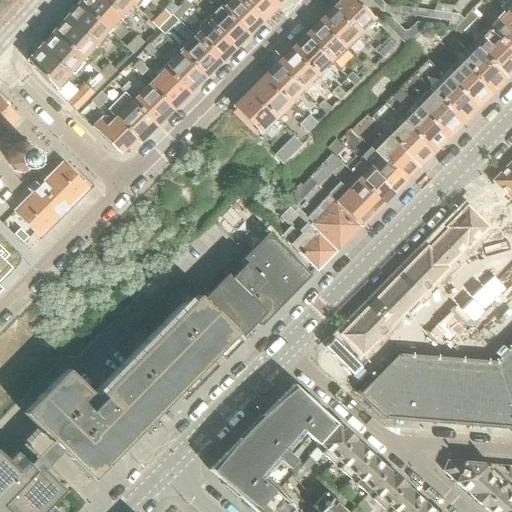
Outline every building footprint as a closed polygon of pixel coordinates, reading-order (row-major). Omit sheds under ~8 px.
[(106,30),(131,2),(127,0),(82,0),(78,5),(106,30)] [(250,34),(264,19),(258,13),(257,5),(253,1),(247,2),(245,0),(229,0),(222,7),(225,9),(233,17),(239,17),(242,21),(242,26),(250,34)] [(245,0),(247,2),(253,1),(257,5),(258,13),(264,19),(278,6),(272,0),(245,0)] [(344,27),(350,27),(358,35),(360,37),(370,28),(368,26),(374,19),(364,9),(355,0),(340,0),(337,4),(338,5),(332,10),(341,18),(341,23),(344,27)] [(385,4),(381,0),(370,0),(379,9),(381,11),(385,4)] [(188,1),(174,15),(179,21),(193,7),(190,4),(188,1)] [(448,20),(450,13),(455,5),(437,3),(434,9),(433,11),(432,18),(448,20)] [(400,14),(400,6),(385,4),(381,11),(400,14)] [(81,58),(106,30),(78,5),(53,33),(81,58)] [(400,14),(416,16),(416,8),(400,6),(400,14)] [(236,48),(250,34),(242,26),(242,21),(239,17),(233,17),(225,9),(222,7),(208,21),(218,31),(224,31),(228,35),(228,40),(236,48)] [(432,18),(433,11),(425,9),(416,8),(416,16),(432,18)] [(358,35),(350,27),(344,27),(341,23),(341,18),(332,10),(331,9),(323,17),(324,19),(318,24),(328,32),(328,39),(331,42),(338,41),(345,49),(358,35)] [(153,16),(146,10),(143,13),(150,20),(153,16)] [(164,10),(152,22),(158,28),(159,30),(171,18),(164,10)] [(460,22),(463,19),(458,13),(450,13),(448,20),(447,26),(454,27),(460,22)] [(505,78),(511,71),(511,19),(505,13),(472,46),(505,78)] [(171,18),(159,30),(165,36),(180,21),(179,21),(174,15),(171,18)] [(387,18),(383,22),(389,28),(396,22),(393,19),(387,18)] [(222,62),(236,48),(228,40),(228,35),(224,31),(218,31),(208,21),(194,35),(205,45),(209,45),(213,49),(213,53),(222,62)] [(396,22),(389,28),(394,33),(400,26),(396,22)] [(419,32),(425,27),(421,23),(417,22),(413,26),(419,32)] [(460,22),(454,27),(461,34),(466,28),(460,22)] [(331,63),(345,49),(338,41),(331,42),(328,39),(328,32),(318,24),(317,23),(309,31),(310,33),(305,37),(315,47),(315,52),(318,56),(324,56),(331,63)] [(400,26),(394,33),(400,39),(405,31),(400,26)] [(413,26),(408,31),(414,38),(419,32),(413,26)] [(405,31),(400,39),(405,45),(406,45),(414,38),(408,31),(405,31)] [(53,89),(81,58),(53,33),(27,61),(30,65),(53,89)] [(205,78),(222,62),(213,53),(213,49),(209,45),(205,45),(194,35),(178,51),(179,52),(205,78)] [(137,36),(133,40),(141,47),(145,43),(144,42),(137,36)] [(317,76),(331,63),(324,56),(318,56),(315,52),(315,47),(305,37),(304,38),(303,37),(295,45),(296,47),(292,51),(301,60),(301,65),(305,69),(310,69),(317,76)] [(383,59),(396,46),(395,41),(390,37),(381,46),(380,45),(375,50),(383,59)] [(133,40),(129,43),(137,51),(141,47),(133,40)] [(126,47),(132,54),(133,55),(137,51),(129,43),(126,47)] [(157,52),(149,44),(144,49),(151,57),(157,52)] [(505,78),(472,46),(458,60),(491,93),(505,78)] [(310,83),(317,76),(310,69),(305,69),(301,65),(301,60),(292,51),(290,52),(289,51),(281,59),(282,60),(277,65),(286,74),(286,80),(290,83),(295,83),(303,90),(311,97),(317,91),(310,83)] [(205,78),(179,52),(164,67),(189,94),(205,78)] [(374,67),(366,59),(360,64),(368,72),(374,67)] [(476,108),(445,77),(427,59),(413,74),(462,122),(476,108)] [(148,70),(139,61),(133,67),(141,76),(148,70)] [(476,108),(491,93),(460,62),(445,77),(476,108)] [(109,64),(106,67),(113,74),(116,71),(116,70),(109,64)] [(289,104),(303,90),(295,83),(290,83),(286,80),(286,74),(277,65),(276,66),(275,65),(267,73),(268,74),(263,79),(272,87),(272,94),(276,98),(283,97),(289,104)] [(106,67),(102,71),(109,78),(113,74),(106,67)] [(173,110),(189,94),(164,67),(147,84),(173,110)] [(102,71),(98,74),(105,82),(109,78),(102,71)] [(346,78),(355,86),(360,81),(352,73),(346,78)] [(98,74),(94,78),(102,85),(105,82),(98,74)] [(462,122),(413,74),(398,89),(447,137),(462,122)] [(94,78),(91,82),(98,89),(102,85),(94,78)] [(340,100),(355,86),(346,78),(332,92),(340,100)] [(275,118),(289,104),(283,97),(276,98),(272,94),(272,87),(263,79),(262,80),(261,79),(253,87),(254,88),(249,93),(258,102),(258,108),(262,112),(268,112),(275,118)] [(88,80),(85,83),(94,93),(98,89),(91,82),(88,80)] [(173,110),(147,84),(138,92),(128,82),(121,89),(123,91),(123,92),(157,126),(173,110)] [(82,86),(66,102),(76,112),(94,93),(85,83),(82,86)] [(434,151),(447,137),(398,89),(385,103),(434,151)] [(101,91),(96,97),(97,97),(103,104),(108,99),(101,92),(101,91)] [(140,142),(157,126),(123,92),(116,98),(124,107),(115,116),(140,142)] [(326,114),(340,100),(332,92),(318,106),(326,114)] [(260,133),(275,118),(268,112),(262,112),(258,108),(258,102),(249,93),(248,94),(247,93),(238,101),(239,102),(234,108),(260,133)] [(103,104),(97,97),(96,97),(91,102),(98,109),(103,104)] [(0,137),(18,119),(0,100),(0,137)] [(419,166),(434,151),(385,103),(370,119),(419,166)] [(305,120),(313,128),(318,124),(310,115),(305,120)] [(419,166),(370,119),(367,115),(353,129),(404,181),(419,166)] [(130,152),(140,142),(115,116),(109,122),(104,118),(101,120),(99,118),(91,127),(115,151),(120,154),(126,148),(130,152)] [(313,128),(305,120),(299,125),(307,133),(313,128)] [(393,192),(404,181),(353,129),(352,128),(340,141),(358,158),(393,192)] [(393,192),(358,158),(340,141),(337,138),(327,149),(332,153),(382,203),(393,192)] [(282,164),(301,146),(296,141),(278,159),(282,164)] [(24,145),(18,146),(13,149),(10,154),(9,161),(12,169),(17,173),(24,174),(31,172),(37,164),(38,157),(35,150),(29,146),(24,145)] [(371,215),(382,203),(332,153),(320,165),(371,215)] [(511,162),(493,182),(511,200),(511,162)] [(38,187),(63,213),(88,188),(62,163),(38,187)] [(371,215),(320,165),(310,176),(360,226),(371,215)] [(338,248),(360,226),(310,176),(301,185),(299,183),(286,197),(338,248)] [(261,195),(256,190),(248,182),(239,192),(252,205),(261,195)] [(38,238),(63,213),(38,187),(13,212),(38,238)] [(316,271),(338,248),(286,197),(282,200),(289,207),(280,216),(290,226),(282,235),(290,243),(289,244),(316,271)] [(511,430),(511,372),(503,382),(396,373),(368,348),(447,269),(446,267),(466,246),(468,248),(487,228),(467,208),(448,228),(449,230),(428,250),(427,249),(353,324),(342,335),(343,337),(320,361),(385,420),(511,430)] [(228,273),(202,299),(236,332),(241,337),(279,299),(282,302),(282,303),(283,304),(311,275),(268,233),(241,260),(244,263),(231,276),(228,273)] [(236,332),(202,299),(197,294),(191,301),(187,297),(91,394),(66,369),(22,414),(43,434),(90,481),(104,467),(99,463),(116,446),(120,450),(134,437),(129,433),(177,384),(181,388),(207,363),(202,359),(217,343),(222,347),(236,332)] [(319,445),(337,425),(293,385),(208,471),(254,511),(291,511),(294,510),(287,504),(291,499),(280,489),(266,477),(263,481),(258,476),(276,456),(280,459),(279,460),(288,468),(294,473),(297,469),(292,464),(296,459),(287,451),(286,452),(282,449),(301,428),(319,445)] [(323,454),(333,463),(354,440),(337,425),(319,445),(297,469),(294,473),(291,476),(297,482),(323,454)] [(352,479),(372,456),(354,440),(333,463),(334,463),(339,468),(338,468),(350,479),(351,479),(352,479)] [(35,511),(40,507),(42,509),(42,508),(41,507),(48,500),(49,501),(60,490),(61,490),(62,489),(61,489),(62,488),(37,465),(33,469),(14,452),(6,460),(0,453),(0,511),(35,511)] [(388,470),(372,456),(352,479),(356,483),(355,483),(367,494),(368,493),(388,470)] [(487,511),(506,511),(511,506),(511,488),(490,469),(491,464),(447,461),(442,471),(487,511)] [(405,485),(388,470),(368,493),(373,498),(372,498),(384,509),(405,485)] [(309,497),(319,485),(313,480),(305,489),(309,497)] [(355,494),(346,486),(345,485),(340,490),(350,500),(355,494)] [(405,485),(384,509),(385,509),(388,511),(412,511),(422,501),(405,485)] [(347,511),(325,491),(321,488),(315,495),(318,499),(312,506),(312,507),(317,511),(347,511)] [(370,511),(372,510),(363,501),(362,500),(357,505),(364,511),(370,511)] [(434,511),(422,501),(412,511),(434,511)]
